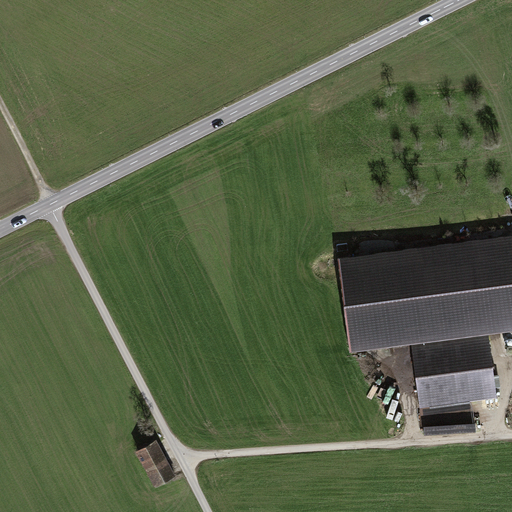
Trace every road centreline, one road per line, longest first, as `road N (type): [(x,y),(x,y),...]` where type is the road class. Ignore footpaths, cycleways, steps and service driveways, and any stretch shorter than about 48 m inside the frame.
road 1 (tertiary): [(459,0),(50,204)]
road 2 (unclassified): [(50,204),(208,511)]
road 3 (track): [(183,461),(511,435)]
